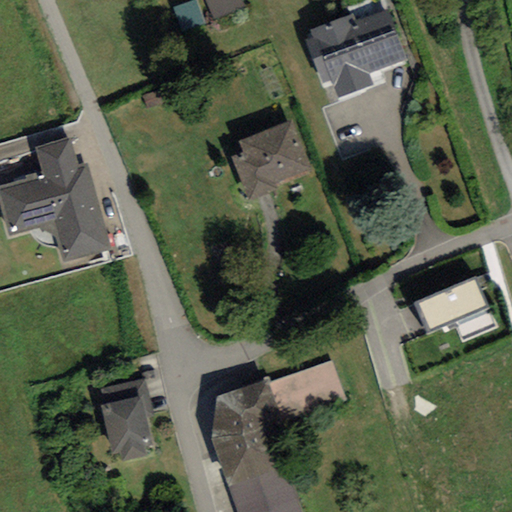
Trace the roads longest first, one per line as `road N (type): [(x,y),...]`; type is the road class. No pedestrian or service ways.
road 1 (unclassified): [(45,0),(123,189),(182,373)]
road 2 (residential): [(182,373),(511,225)]
road 3 (unclassified): [(182,373),(178,412),(205,511)]
